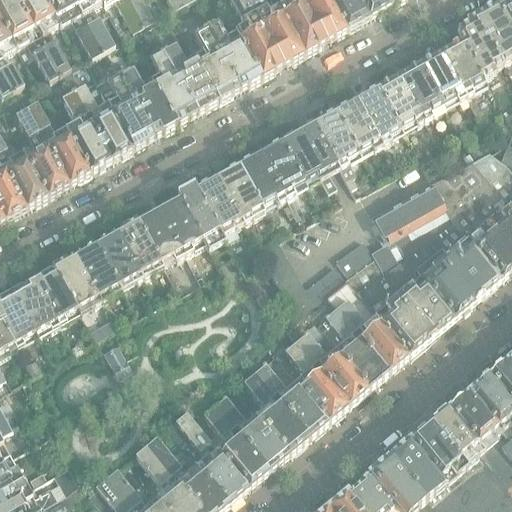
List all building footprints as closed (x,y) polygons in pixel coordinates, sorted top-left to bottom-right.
[(34,43),(31,38),(35,36),(14,0),(5,0),(0,3),(0,27),(16,56),(26,51),(32,59),(48,89),(59,83),(37,42),(34,43)] [(51,37),(60,32),(42,0),(14,0),(35,36),(38,34),(41,39),(37,42),(59,83),(71,77),(72,78),(81,73),(78,67),(69,72),(54,47),(51,37)] [(87,31),(69,0),(42,0),(60,32),(61,34),(70,29),(91,67),(103,60),(87,31)] [(94,15),(103,10),(97,0),(69,0),(87,31),(103,60),(115,53),(94,15)] [(124,1),(123,0),(97,0),(103,10),(104,12),(114,7),(134,43),(144,37),(126,4),(120,8),(118,5),(124,1)] [(123,0),(124,1),(126,0),(133,0),(126,4),(144,37),(166,25),(160,14),(152,18),(156,25),(154,26),(139,0),(123,0)] [(165,0),(174,16),(185,10),(178,0),(165,0)] [(178,0),(185,10),(197,3),(195,0),(178,0)] [(283,75),(241,0),(226,0),(245,33),(235,39),(262,86),(283,75)] [(302,63),(276,16),(269,20),(257,0),(241,0),(283,75),(302,63)] [(326,50),(298,0),(282,0),(288,9),(276,16),(302,63),(326,50)] [(348,38),(326,0),(298,0),(326,50),(348,38)] [(370,26),(355,0),(326,0),(348,38),(370,26)] [(393,13),(385,0),(355,0),(370,26),(393,13)] [(407,0),(385,0),(393,13),(407,5),(406,1),(407,0)] [(511,1),(498,9),(511,33),(511,1)] [(511,33),(498,9),(474,23),(502,71),(511,66),(511,33)] [(502,71),(474,23),(467,26),(469,30),(459,35),(458,43),(459,45),(485,90),(487,89),(485,86),(497,79),(495,76),(502,71)] [(16,56),(0,27),(0,76),(13,99),(12,99),(18,109),(21,107),(28,103),(23,93),(24,92),(7,61),(16,56)] [(262,86),(235,39),(226,44),(218,30),(206,37),(240,98),(262,86)] [(240,98),(206,37),(194,43),(202,57),(193,62),(220,110),(240,98)] [(485,90),(459,45),(449,50),(447,56),(441,60),(466,104),(474,100),(473,97),(485,90)] [(220,110),(193,62),(184,68),(176,54),(165,60),(199,121),(220,110)] [(199,121),(165,60),(152,68),(159,81),(150,86),(177,134),(199,121)] [(466,104),(441,60),(433,64),(428,62),(417,68),(442,114),(457,105),(459,108),(466,104)] [(177,134),(150,86),(141,91),(130,72),(123,75),(118,66),(112,69),(118,78),(156,146),(177,134)] [(442,114),(417,68),(407,73),(405,79),(398,83),(424,129),(433,124),(431,120),(442,114)] [(0,101),(2,105),(12,99),(13,99),(0,76),(0,101)] [(156,146),(118,78),(106,85),(117,105),(108,110),(108,109),(107,110),(133,158),(156,146)] [(424,129),(398,83),(392,87),(386,85),(376,91),(400,135),(414,128),(417,133),(424,129)] [(400,135),(376,91),(362,99),(364,103),(356,107),(382,153),(392,147),(389,142),(400,135)] [(133,158),(107,110),(97,115),(84,92),(73,98),(86,121),(91,118),(94,128),(91,130),(113,170),(133,158)] [(113,170),(91,130),(87,132),(80,124),(86,121),(73,98),(62,105),(74,128),(64,134),(92,181),(113,170)] [(92,181),(64,134),(55,139),(50,132),(37,109),(32,100),(28,103),(21,107),(25,115),(27,114),(40,137),(46,146),(71,193),(92,181)] [(382,153),(356,107),(349,111),(347,107),(333,115),(358,159),(370,152),(373,158),(382,153)] [(71,193),(46,146),(37,151),(33,142),(40,137),(27,114),(25,115),(23,117),(19,110),(10,115),(14,122),(16,121),(29,144),(32,152),(23,158),(50,204),(71,193)] [(358,159),(333,115),(319,123),(321,126),(313,131),(339,177),(355,204),(359,201),(355,193),(357,191),(352,183),(354,181),(349,172),(346,166),(358,159)] [(339,177),(313,131),(295,141),(293,137),(280,145),(303,189),(317,181),(318,183),(317,184),(326,201),(336,196),(329,183),(339,177)] [(501,141),(489,147),(494,157),(507,151),(501,141)] [(50,204),(23,158),(13,164),(7,156),(0,143),(0,161),(3,159),(9,167),(2,170),(28,217),(50,204)] [(303,189),(280,145),(265,153),(267,156),(260,160),(297,225),(299,223),(295,214),(298,211),(294,203),(295,202),(292,195),(303,189)] [(511,151),(508,149),(507,151),(500,167),(488,159),(452,178),(448,181),(429,192),(459,239),(460,238),(463,242),(463,243),(465,245),(486,228),(508,212),(511,217),(511,151)] [(297,225),(260,160),(253,165),(250,161),(237,169),(262,212),(273,206),(277,212),(286,207),(288,210),(283,213),(289,224),(293,221),(295,226),(297,225)] [(28,217),(2,170),(1,171),(0,168),(0,217),(6,229),(28,217)] [(263,214),(262,212),(237,169),(223,176),(225,180),(217,184),(242,228),(251,223),(250,221),(263,214)] [(242,228),(217,184),(210,188),(208,185),(189,195),(194,204),(195,203),(207,225),(211,223),(225,248),(226,250),(238,243),(233,233),(242,228)] [(459,239),(429,192),(371,224),(386,250),(390,247),(405,266),(434,245),(442,239),(449,247),(459,239)] [(225,248),(211,223),(207,225),(195,203),(194,204),(189,195),(178,201),(164,209),(166,213),(159,217),(185,264),(195,259),(192,253),(203,246),(209,257),(225,248)] [(511,217),(508,212),(486,228),(511,258),(511,217)] [(185,264),(159,217),(152,221),(150,217),(136,225),(164,276),(185,264)] [(164,276),(136,225),(122,233),(124,236),(117,240),(142,287),(164,276)] [(511,280),(511,258),(486,228),(465,245),(502,289),(511,280)] [(142,287),(117,240),(110,244),(108,240),(94,248),(122,299),(142,287)] [(502,289),(465,245),(463,243),(452,251),(456,256),(448,262),(467,283),(457,292),(474,312),(502,289)] [(457,292),(467,283),(448,262),(434,245),(405,266),(456,327),(474,312),(457,292)] [(266,254),(262,247),(255,251),(259,258),(266,254)] [(283,257),(278,247),(266,254),(259,258),(265,267),(283,257)] [(366,271),(375,265),(371,260),(362,247),(353,254),(366,271)] [(405,266),(390,247),(386,250),(371,260),(375,265),(384,281),(405,266)] [(122,299),(94,248),(80,256),(82,260),(75,264),(102,310),(122,299)] [(366,271),(353,254),(344,260),(357,277),(366,271)] [(270,277),(288,266),(283,257),(265,267),(270,277)] [(357,277),(344,260),(336,266),(348,284),(357,277)] [(102,310),(75,264),(68,268),(66,264),(52,272),(81,322),(102,310)] [(412,328),(378,285),(384,281),(375,265),(366,271),(357,277),(348,284),(345,287),(347,289),(357,300),(410,365),(438,342),(420,322),(412,328)] [(200,291),(216,282),(219,275),(214,266),(193,278),(192,275),(170,287),(178,303),(200,291)] [(275,286),(294,276),(288,266),(270,277),(275,286)] [(405,266),(384,281),(378,285),(412,328),(420,322),(438,342),(456,327),(405,266)] [(81,322),(52,272),(41,278),(39,283),(40,283),(33,287),(52,321),(60,334),(81,322)] [(333,272),(325,279),(339,296),(347,289),(345,287),(333,272)] [(280,296),(299,285),(294,276),(275,286),(280,296)] [(339,296),(325,279),(317,286),(330,303),(339,296)] [(285,305),(304,294),(299,285),(280,296),(285,305)] [(330,303),(317,286),(308,292),(322,309),(326,306),(330,303)] [(52,321),(33,287),(26,291),(26,290),(21,289),(10,295),(25,321),(39,346),(60,334),(52,321)] [(410,365),(357,300),(347,289),(339,296),(330,303),(326,306),(336,317),(325,326),(343,348),(335,355),(371,397),(410,365)] [(322,309),(308,292),(304,294),(285,305),(286,307),(298,328),(307,321),(322,309)] [(39,346),(25,321),(10,295),(0,300),(0,325),(19,357),(39,346)] [(287,338),(274,322),(269,325),(279,344),(287,338)] [(0,367),(19,357),(0,325),(0,367)] [(371,397),(335,355),(326,362),(307,340),(296,350),(350,415),(371,397)] [(350,415),(296,350),(285,359),(304,382),(295,389),(330,431),(350,415)] [(117,357),(107,363),(120,386),(130,381),(117,357)] [(330,431),(295,389),(294,390),(274,365),(266,372),(265,372),(254,381),(310,448),(330,431)] [(511,367),(510,365),(490,382),(511,408),(511,367)] [(41,379),(35,366),(26,371),(33,383),(41,379)] [(310,448),(254,381),(244,390),(259,409),(250,417),(254,422),(289,465),(310,448)] [(511,408),(490,382),(470,399),(484,416),(511,449),(511,408)] [(511,449),(484,416),(470,399),(449,416),(511,491),(511,449)] [(289,465),(254,422),(245,429),(226,405),(217,412),(209,403),(206,406),(213,415),(270,481),(289,465)] [(270,481),(213,415),(203,423),(224,448),(215,455),(250,497),(270,481)] [(500,511),(511,503),(511,491),(449,416),(430,432),(493,511),(500,511)] [(231,511),(250,497),(215,455),(186,420),(175,429),(205,465),(196,472),(228,511),(231,511)] [(463,511),(493,511),(430,432),(410,448),(463,511)] [(228,511),(196,472),(187,480),(157,445),(146,453),(193,511),(228,511)] [(0,470),(10,466),(0,447),(0,470)] [(463,511),(410,448),(389,465),(427,511),(463,511)] [(193,511),(146,453),(135,462),(165,498),(156,506),(161,511),(193,511)] [(427,511),(389,465),(368,483),(393,511),(427,511)] [(27,497),(10,466),(0,470),(0,508),(2,511),(27,497)] [(77,493),(68,475),(54,483),(65,503),(77,493)] [(47,486),(42,478),(29,486),(34,493),(47,486)] [(161,511),(156,506),(148,511),(145,511),(117,478),(106,486),(126,511),(161,511)] [(55,490),(52,483),(44,488),(48,494),(55,490)] [(393,511),(368,483),(346,501),(355,511),(393,511)] [(126,511),(106,486),(86,503),(92,511),(126,511)] [(73,511),(86,502),(78,493),(65,503),(50,511),(73,511)] [(0,511),(48,511),(56,507),(49,495),(37,501),(33,495),(27,497),(2,511),(0,508),(0,511)] [(355,511),(346,501),(332,511),(355,511)] [(511,511),(511,503),(500,511),(511,511)]
